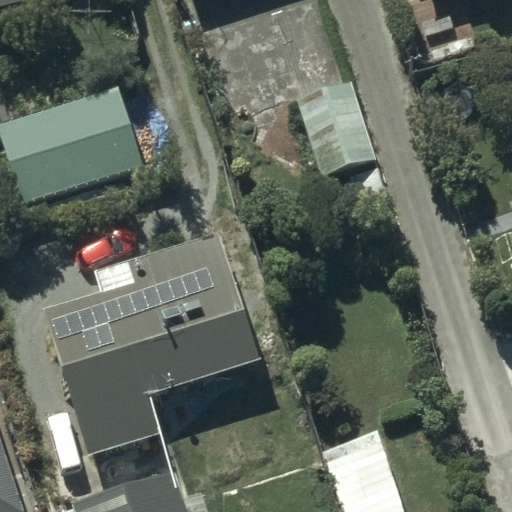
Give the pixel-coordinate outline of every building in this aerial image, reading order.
[(0,0),(0,16),(29,7),(27,2),(26,0),(0,0)] [(290,107),(292,113),(316,186),(370,168),(344,89),(290,107)] [(0,128),(0,169),(13,211),(134,175),(111,96),(0,128)] [(61,459),(74,455),(78,468),(132,451),(137,466),(157,460),(141,410),(247,376),(205,246),(91,283),(96,300),(31,321),(58,406),(46,410),(61,459)] [(0,511),(22,511),(0,441),(0,511)] [(69,506),(70,511),(178,511),(169,480),(69,506)]
